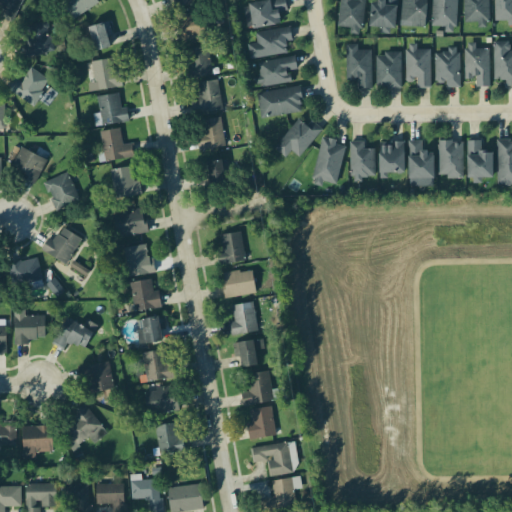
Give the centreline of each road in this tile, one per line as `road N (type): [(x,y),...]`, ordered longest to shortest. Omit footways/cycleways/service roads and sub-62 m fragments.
road 1 (residential): [(231,511),(136,0)]
road 2 (residential): [(338,112),(363,119),(511,115)]
